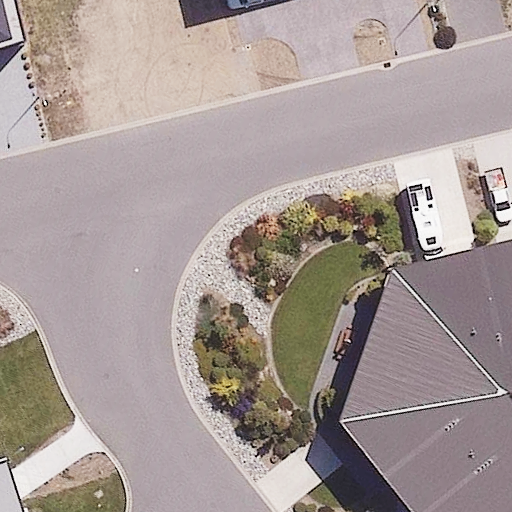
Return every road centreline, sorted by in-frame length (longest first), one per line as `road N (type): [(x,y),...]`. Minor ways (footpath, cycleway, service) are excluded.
road 1 (residential): [(67,197),(511,86)]
road 2 (residential): [(203,506),(137,428),(85,289),(67,197)]
